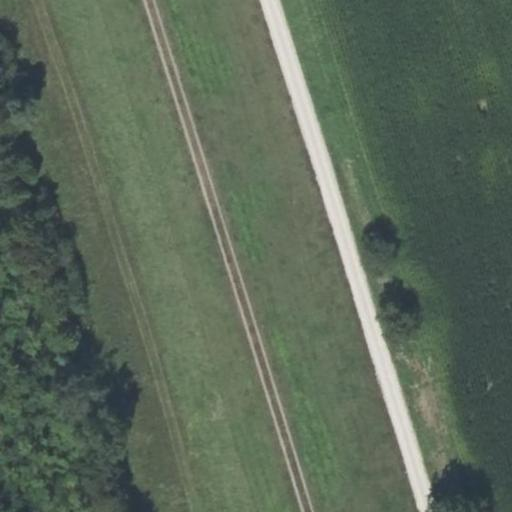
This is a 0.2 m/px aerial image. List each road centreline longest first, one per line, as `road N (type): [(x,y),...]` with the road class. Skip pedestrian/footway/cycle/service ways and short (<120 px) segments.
road 1 (track): [(426,511),(266,0)]
road 2 (track): [(148,0),(307,511)]
